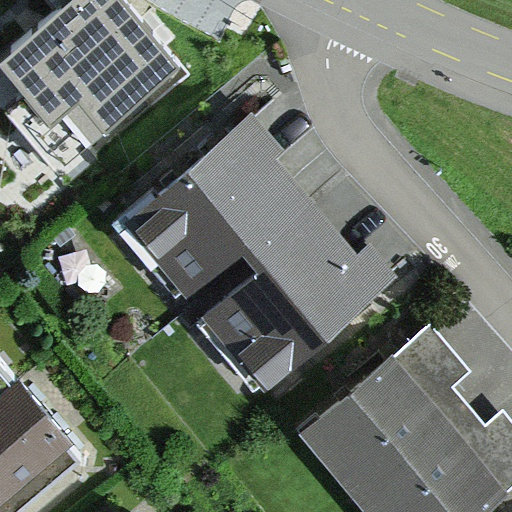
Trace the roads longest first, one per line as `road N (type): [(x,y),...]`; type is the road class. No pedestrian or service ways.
road 1 (residential): [(349,0),(329,45),(338,105),(365,150),(511,330)]
road 2 (unclassified): [(360,0),(511,60)]
